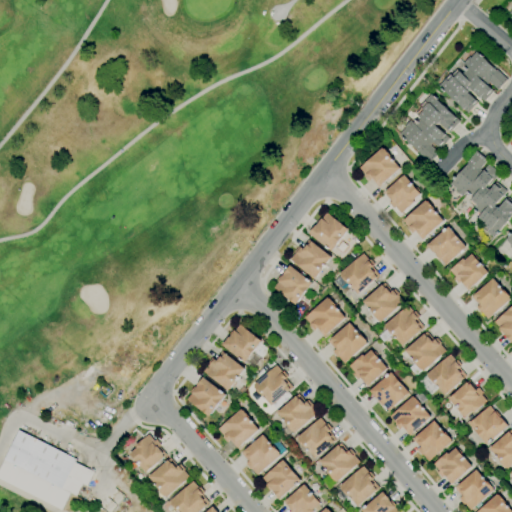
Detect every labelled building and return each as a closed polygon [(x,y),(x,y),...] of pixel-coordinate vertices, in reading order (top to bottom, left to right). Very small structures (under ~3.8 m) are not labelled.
[(467,113),(439,85),(445,79),(450,75),(451,76),(457,70),(461,74),(467,68),(463,63),(469,57),(470,58),(476,52),(495,71),(496,69),(507,80),(497,90),(489,82),(486,85),(493,92),(483,102),(471,90),(469,93),(478,102),(467,113)] [(429,164),(418,154),(419,153),(399,134),(405,128),(403,127),(410,120),(414,125),(420,118),(416,114),(421,108),(420,107),(425,102),(424,101),(431,94),(457,120),(454,123),(455,124),(448,132),(439,124),(439,125),(437,123),(435,126),(448,138),(438,148),(433,143),(431,146),(439,153),(429,164)] [(378,188),(371,180),(369,182),(364,177),(365,176),(359,169),(382,148),(384,150),(385,150),(390,156),(390,157),(400,169),(378,188)] [(511,216),(493,238),(481,227),(482,226),(476,221),(481,215),(474,209),(475,208),(468,202),(472,198),(466,193),(462,196),(456,191),(456,190),(450,184),(468,164),(466,163),(476,151),(487,160),(480,169),(482,171),(488,164),(499,174),(490,185),(492,186),(496,182),(507,192),(495,206),(498,208),(507,197),(511,201),(511,216)] [(402,215),(396,208),(394,210),(389,204),(392,201),(391,200),(390,201),(383,193),(404,175),(420,194),(413,201),(415,203),(402,215)] [(422,241),(415,232),(412,234),(408,229),(409,228),(402,221),(426,201),(427,203),(428,202),(434,208),(433,209),(444,222),(422,241)] [(331,252),(309,234),(315,226),(316,226),(317,224),(321,219),(327,213),(349,230),(331,252)] [(445,266),(440,260),(439,261),(435,256),(436,255),(434,253),(433,254),(426,246),(449,227),(467,248),(445,266)] [(511,230),(503,240),(511,248),(511,230)] [(314,280),(290,260),(296,253),(298,254),(302,249),(301,248),(308,239),(332,258),(314,280)] [(358,294),(351,286),(350,286),(341,276),(342,275),(341,274),(363,254),(369,261),(371,260),(375,265),(372,268),(379,276),(358,294)] [(467,291),(460,282),(458,284),(454,279),(456,277),(450,270),(463,259),(465,260),(472,254),(488,273),(467,291)] [(296,305),(274,288),(279,282),(277,281),(281,275),(282,276),(289,266),(313,284),(296,305)] [(488,320),(482,313),(481,314),(476,309),(481,305),(479,303),(478,305),(471,297),(493,279),(503,291),(504,291),(510,298),(511,300),(488,320)] [(381,323),(380,322),(379,323),(369,311),(370,310),(363,302),(385,283),(392,291),(395,289),(400,295),(398,296),(404,302),(381,323)] [(324,337),(317,329),(314,331),(310,326),(311,325),(305,318),(327,298),(328,299),(330,298),(336,306),(336,307),(346,318),(324,337)] [(403,347),(393,335),(392,336),(385,328),(386,327),(385,326),(408,306),(414,312),(415,312),(420,317),(416,319),(424,328),(403,347)] [(511,343),(511,344),(505,336),(504,334),(502,335),(497,330),(499,328),(494,322),(511,306),(511,343)] [(344,364),(338,357),(337,358),(333,352),(335,350),(328,342),(350,323),(360,335),(361,334),(367,342),(366,343),(368,344),(344,364)] [(245,363),(222,345),(228,338),(229,338),(239,324),(261,341),(245,363)] [(423,372),(422,371),(421,371),(412,361),(413,360),(405,351),(427,332),(434,341),(437,338),(442,343),(440,345),(446,352),(423,372)] [(367,387),(359,379),(358,380),(353,375),(355,374),(349,367),(362,355),(364,357),(371,350),(388,369),(367,387)] [(227,390),(204,372),(214,359),(216,361),(220,356),(222,357),(225,353),(244,369),(234,381),(235,382),(229,390),(228,389),(227,390)] [(445,395),(434,384),(427,377),(428,376),(427,375),(450,355),(456,362),(457,361),(462,366),(459,368),(466,377),(445,395)] [(271,406),(265,399),(264,399),(254,387),(253,385),(276,365),(282,372),(283,371),(287,376),(285,379),(292,387),(271,406)] [(389,411),(383,405),(381,406),(377,402),(379,401),(377,398),(376,399),(370,391),(391,372),(409,393),(389,411)] [(208,417),(187,399),(192,393),(190,392),(195,385),(196,386),(203,377),(225,395),(208,417)] [(464,418),(448,399),(469,381),(476,390),(478,388),(483,393),(482,395),(487,401),(474,413),(472,411),(464,418)] [(295,433),(293,432),(292,432),(286,425),(282,420),(283,419),(281,417),(281,418),(277,413),(298,394),(305,403),(308,400),(313,405),(311,407),(317,413),(295,433)] [(409,437),(402,429),(399,431),(394,425),(395,424),(389,417),(412,397),(414,399),(415,398),(421,405),(420,406),(431,418),(409,437)] [(236,448),(230,440),(227,442),(223,437),(224,437),(217,429),(241,410),(242,411),(243,411),(248,406),(260,421),(254,425),(258,430),(236,448)] [(487,445),(468,424),(489,407),(494,412),(496,411),(500,416),(500,417),(508,426),(487,445)] [(314,458),(308,451),(308,452),(298,440),(298,439),(297,438),(320,418),(326,425),(327,424),(332,429),(329,431),(336,439),(314,458)] [(429,462),(423,455),(422,457),(417,451),(420,449),(412,440),(433,421),(444,433),(445,432),(451,440),(450,440),(452,442),(429,462)] [(511,466),(508,470),(507,468),(505,469),(495,458),(496,457),(489,449),(511,430),(511,431),(511,466)] [(61,511),(0,480),(0,467),(18,431),(76,460),(75,463),(94,472),(87,487),(82,485),(76,497),(70,494),(61,511)] [(146,474),(129,455),(137,448),(136,447),(149,435),(155,441),(156,440),(161,445),(159,447),(166,455),(146,474)] [(257,475),(251,469),(250,469),(245,464),(248,462),(241,453),(263,435),(270,443),(269,444),(271,445),(276,440),(285,450),(257,475)] [(336,482),(335,481),(334,482),(328,474),(329,474),(319,462),(340,443),(347,452),(350,449),(355,455),(354,455),(360,462),(336,482)] [(450,485),(443,476),(441,478),(437,473),(439,471),(433,464),(446,453),(448,454),(455,448),(471,466),(450,485)] [(166,499),(148,477),(171,458),(178,466),(181,464),(185,470),(184,471),(190,478),(166,499)] [(279,499),(270,490),(270,491),(265,486),(267,484),(262,478),(282,460),(300,481),(279,499)] [(357,506),(348,495),(347,496),(340,488),(341,488),(340,486),(364,465),(374,477),(372,479),(379,488),(375,491),(357,506)] [(471,511),(464,504),(464,505),(459,500),(462,497),(454,489),(475,470),(486,483),(487,482),(493,489),(493,490),(494,491),(471,511)] [(200,511),(177,511),(171,505),(172,504),(170,502),(193,482),(199,489),(200,487),(205,492),(202,495),(209,503),(206,505),(207,506),(200,511)] [(311,511),(290,511),(291,511),(286,504),(287,503),(285,501),(303,484),(312,494),(315,491),(318,495),(316,497),(320,502),(319,503),(319,504),(318,505),(321,508),(317,511),(314,508),(312,510),(313,511),(311,511)] [(361,511),(382,492),(389,499),(388,500),(389,502),(391,500),(395,505),(394,507),(398,511),(361,511)] [(511,511),(475,511),(496,495),(498,497),(499,496),(506,503),(505,504),(511,511)]
